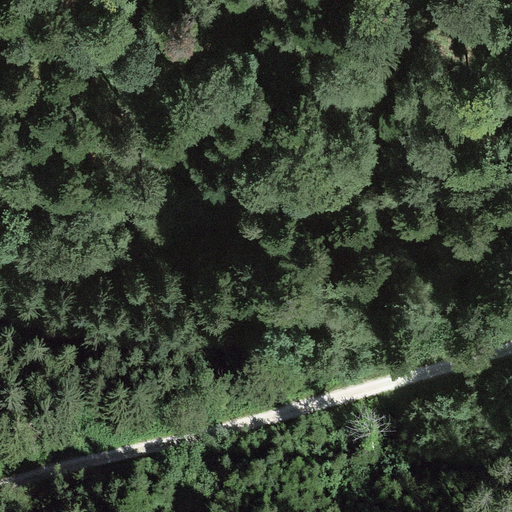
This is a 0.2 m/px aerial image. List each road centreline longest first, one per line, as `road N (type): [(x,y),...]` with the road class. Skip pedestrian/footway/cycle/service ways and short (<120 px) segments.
road 1 (track): [(511,341),(0,494)]
road 2 (track): [(0,102),(78,155),(150,172),(214,174)]
